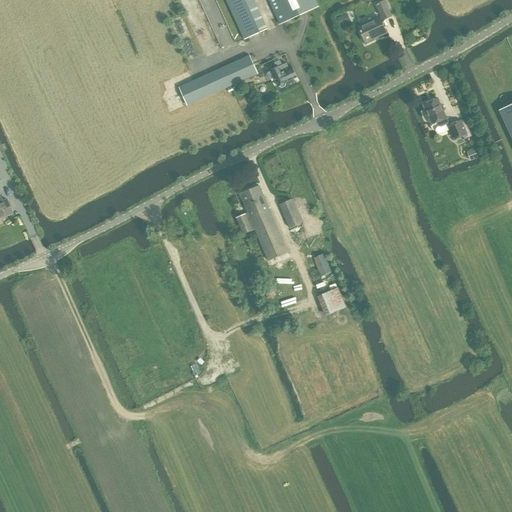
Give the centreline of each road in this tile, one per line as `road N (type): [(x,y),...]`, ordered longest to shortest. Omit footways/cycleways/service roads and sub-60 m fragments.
road 1 (unclassified): [(0,276),(414,74),(511,17)]
road 2 (track): [(305,278),(305,302),(213,338),(206,372),(117,421),(91,404),(48,253)]
